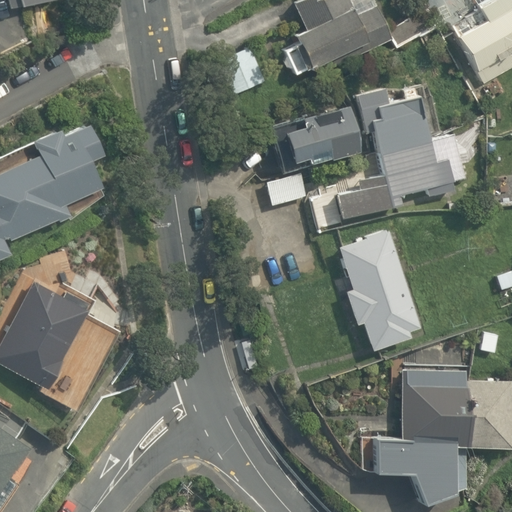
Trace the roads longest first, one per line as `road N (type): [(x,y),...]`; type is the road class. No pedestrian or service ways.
road 1 (residential): [(156,26),(182,243),(223,404)]
road 2 (residential): [(156,26),(0,106)]
road 3 (residential): [(223,404),(169,423),(92,511)]
road 4 (residential): [(223,404),(260,472),(297,511)]
